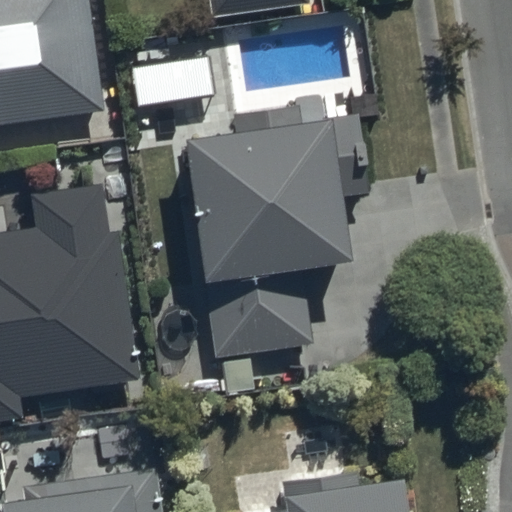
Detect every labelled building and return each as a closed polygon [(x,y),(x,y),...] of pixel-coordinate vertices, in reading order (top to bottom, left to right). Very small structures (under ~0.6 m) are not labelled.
[(0,0),(0,114),(106,99),(91,0),(0,0)] [(188,119),(217,345),(218,350),(222,349),(227,389),(256,386),(251,346),(316,338),(305,248),(353,242),(346,186),(369,183),(365,146),(371,145),(369,126),(362,127),(359,100),(335,103),(334,97),(301,101),(299,91),(235,99),(236,113),(188,119)] [(102,174),(31,186),(37,217),(7,222),(4,204),(0,204),(0,411),(25,407),(22,387),(143,367),(119,223),(111,224),(102,174)] [(416,511),(408,458),(284,475),(287,496),(228,504),(229,511),(416,511)] [(164,511),(158,459),(3,482),(7,511),(164,511)]
